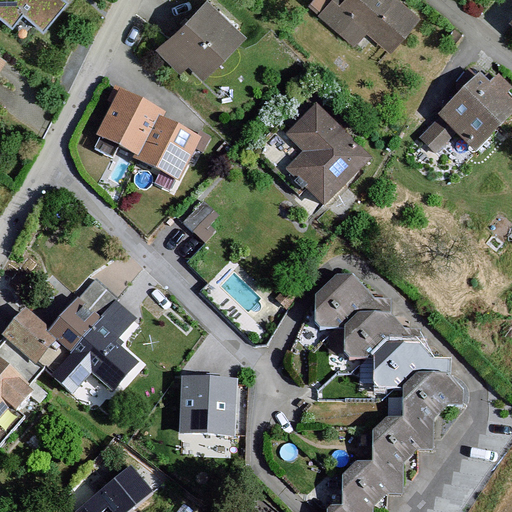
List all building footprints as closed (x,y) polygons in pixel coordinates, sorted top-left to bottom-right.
[(34,0),(0,0),(0,17),(13,27),(34,0)] [(212,0),(197,0),(154,45),(180,71),(186,65),(199,78),(245,30),(212,0)] [(307,0),(352,43),(365,30),(387,51),(419,17),(401,0),(307,0)] [(475,72),(434,116),(473,152),(511,109),(511,103),(502,94),(508,88),(495,75),(488,83),(475,72)] [(117,89),(91,136),(130,158),(153,117),(156,111),(117,89)] [(284,137),(299,152),(282,169),(322,208),(370,159),(316,105),(284,137)] [(155,116),(129,163),(168,185),(191,145),(194,138),(155,116)] [(331,273),(309,299),(308,314),(320,332),(339,332),(341,356),(354,368),(367,369),(372,389),(396,390),(396,417),(379,418),(367,430),(368,460),(351,461),(337,476),(338,504),(327,505),(324,511),(372,511),(385,496),(406,496),(406,466),(415,452),(432,453),(434,421),(444,408),(464,407),(464,389),(450,376),(451,356),(431,353),(421,343),(422,326),(401,325),(391,313),(390,298),(369,299),(351,273),(331,273)] [(113,300),(48,376),(65,391),(86,370),(111,390),(138,361),(113,342),(135,315),(113,300)] [(51,340),(19,310),(0,330),(0,337),(32,367),(54,342),(51,340)] [(0,419),(27,392),(0,366),(0,419)] [(237,382),(181,379),(177,440),(235,442),(237,382)] [(131,468),(79,511),(130,511),(152,495),(131,468)]
